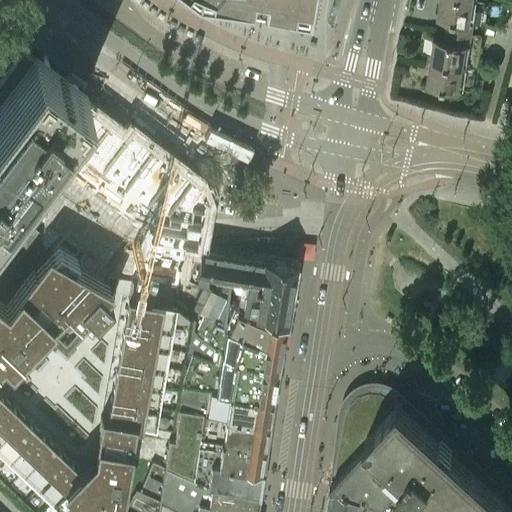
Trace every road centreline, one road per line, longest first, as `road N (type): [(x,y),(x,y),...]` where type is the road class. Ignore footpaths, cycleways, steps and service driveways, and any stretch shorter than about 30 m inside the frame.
road 1 (tertiary): [(56,0),(206,105),(346,151)]
road 2 (tertiary): [(350,118),(237,83),(105,0)]
road 3 (unclassified): [(511,441),(412,352),(365,341),(316,374)]
road 4 (residential): [(346,151),(316,374)]
road 5 (residential): [(316,374),(295,511)]
road 6 (tertiary): [(473,162),(350,118)]
road 7 (tertiary): [(346,151),(473,162)]
road 8 (tertiary): [(350,118),(375,0)]
